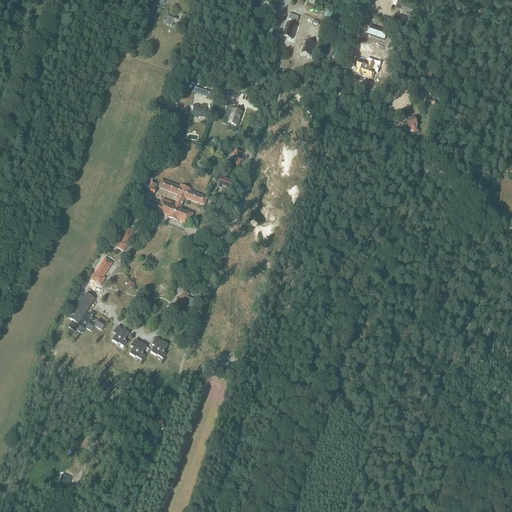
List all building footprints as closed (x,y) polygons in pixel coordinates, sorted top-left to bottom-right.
[(400,0),(398,7),(413,11),(415,4),(403,0),(400,0)] [(323,21),(330,23),(333,14),(327,12),(323,21)] [(179,19),(167,14),(165,20),(168,22),(167,25),(172,27),(174,23),(177,24),(177,25),(182,26),(186,16),(181,14),(179,19)] [(330,23),(323,21),(320,30),(327,32),(330,23)] [(287,25),(282,38),(291,41),(295,28),(287,25)] [(371,27),(368,34),(385,40),(387,33),(371,27)] [(306,40),(302,52),(310,55),(315,43),(306,40)] [(392,42),(385,60),(393,63),(400,45),(392,42)] [(325,55),(330,58),(334,51),(329,48),(325,55)] [(359,65),(356,76),(372,81),(375,69),(359,65)] [(199,105),(194,105),(193,118),(198,118),(198,117),(206,118),(207,109),(199,109),(199,105)] [(232,120),(230,119),(229,124),(237,127),(242,113),(235,110),(232,120)] [(407,120),(410,128),(412,127),(414,133),(418,132),(417,128),(416,125),(417,125),(415,118),(407,120)] [(232,156),(233,157),(228,163),(234,167),(236,165),(238,167),(243,160),(240,158),(243,152),(242,151),(238,148),(235,151),(232,156)] [(218,187),(223,189),(223,188),(231,190),(233,183),(230,181),(230,182),(226,180),(227,177),(223,175),(220,184),(217,183),(214,189),(217,190),(218,187)] [(167,217),(179,222),(180,221),(189,224),(194,214),(182,209),(183,205),(184,202),(186,198),(205,206),(208,198),(190,191),(191,190),(180,186),(162,180),(159,188),(178,196),(177,199),(177,200),(176,202),(175,205),(162,201),(161,204),(157,203),(154,211),(168,216),(167,217)] [(140,192),(144,194),(143,196),(152,200),(158,185),(153,184),(152,186),(144,182),(140,192)] [(125,229),(114,245),(124,252),(129,244),(127,243),(141,222),(132,215),(123,228),(125,229)] [(113,264),(105,258),(90,280),(101,286),(106,278),(104,277),(113,264)] [(176,311),(182,314),(183,311),(193,314),(198,302),(188,298),(189,295),(183,292),(180,299),(178,298),(176,304),(178,305),(176,311)] [(68,327),(76,332),(77,331),(82,334),(86,329),(91,332),(95,327),(102,331),(106,325),(93,316),(94,314),(92,312),(89,316),(86,313),(95,300),(86,294),(84,297),(81,296),(66,318),(69,320),(70,320),(72,321),(68,327)] [(112,341),(118,345),(118,344),(124,348),(127,343),(125,342),(125,341),(124,341),(129,334),(123,330),(123,331),(117,327),(113,334),(116,336),(112,341)] [(151,353),(156,357),(157,356),(162,360),(166,355),(164,353),(163,352),(168,346),(162,342),(162,343),(156,339),(152,346),(154,347),(151,353)] [(130,354),(135,358),(136,357),(141,361),(144,356),(143,355),(143,354),(142,354),(146,347),(141,343),(140,344),(135,341),(130,347),(133,349),(130,354)]
